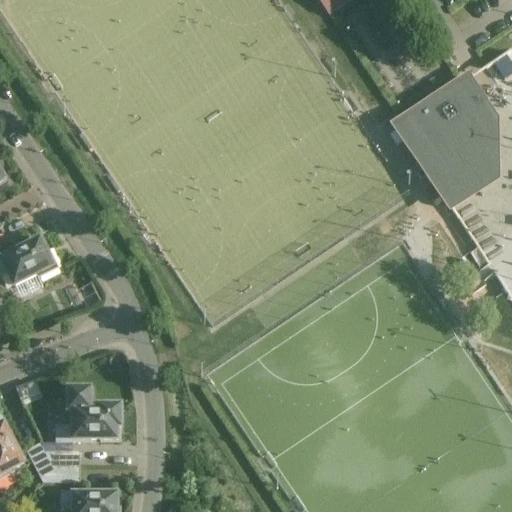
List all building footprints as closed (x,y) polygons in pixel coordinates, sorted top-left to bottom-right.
[(355,0),(317,0),(330,18),(355,0)] [(445,200),(487,173),(487,112),(467,83),(397,130),(445,200)] [(445,202),(444,202),(434,185),(425,192),(436,208),(445,202)] [(347,238),(362,264),(387,249),(372,223),(347,238)] [(15,290),(38,278),(39,282),(59,272),(49,252),(46,254),(40,243),(17,255),(15,252),(0,259),(0,279),(8,276),(15,290)] [(39,398),(34,384),(15,391),(21,405),(39,398)] [(71,413),(73,413),(73,429),(56,429),(56,447),(91,447),(91,444),(117,444),(117,431),(121,431),(121,409),(99,409),(99,413),(95,413),(95,388),(71,388),(71,413)] [(13,472),(24,467),(12,444),(15,442),(1,415),(0,415),(0,483),(15,476),(13,472)] [(27,454),(44,486),(53,471),(45,455),(46,455),(41,447),(27,454)] [(45,455),(53,471),(80,471),(80,455),(46,455),(45,455)] [(53,471),(44,486),(80,486),(80,471),(53,471)] [(117,510),(117,498),(91,498),(91,495),(60,495),(60,511),(121,511),(121,510),(117,510)]
